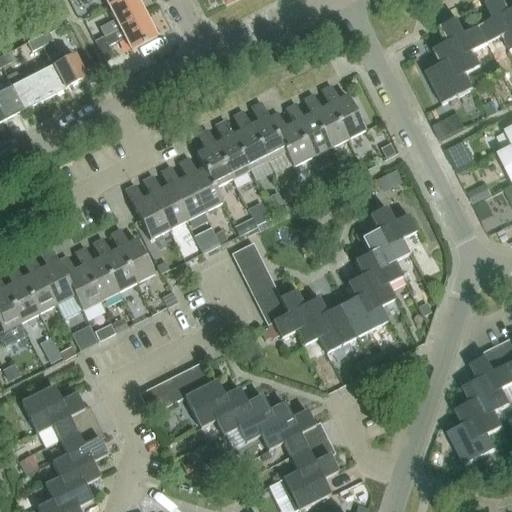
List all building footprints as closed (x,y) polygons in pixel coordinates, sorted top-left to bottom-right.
[(103,0),(109,10),(127,0),(103,0)] [(127,0),(109,10),(120,31),(145,19),(135,0),(127,0)] [(488,46),(502,38),(511,33),(511,18),(510,15),(502,0),(501,0),(486,8),(493,23),(480,30),(488,46)] [(511,13),(510,15),(511,18),(511,33),(502,38),(509,54),(511,52),(511,13)] [(131,53),(156,40),(145,19),(120,31),(104,40),(108,49),(124,41),(131,53)] [(441,31),(448,46),(456,62),(473,53),(488,46),(480,30),(465,37),(458,22),(441,31)] [(42,48),(52,43),(48,34),(38,40),(42,48)] [(38,40),(27,45),(32,53),(42,48),(38,40)] [(113,60),(103,40),(95,44),(105,64),(108,63),(113,60)] [(433,53),(441,68),(449,85),(466,77),(481,69),(473,53),(456,62),(448,46),(433,53)] [(48,64),(63,93),(86,82),(74,58),(61,64),(55,53),(45,58),(48,64)] [(0,67),(1,69),(11,64),(7,55),(0,58),(0,67)] [(87,61),(86,62),(79,65),(82,72),(90,68),(87,61)] [(44,73),(30,80),(42,104),(63,93),(48,64),(41,67),(44,73)] [(474,92),(466,77),(449,85),(441,68),(426,76),(442,108),(474,92)] [(7,84),(22,114),(42,104),(30,80),(20,85),(15,75),(5,80),(7,84)] [(0,90),(0,120),(2,124),(22,114),(7,84),(1,87),(2,89),(0,90)] [(328,108),(347,142),(364,133),(347,98),(338,103),(331,88),(320,93),(328,108)] [(303,102),(310,117),(328,151),(347,142),(328,108),(320,112),(313,97),(303,102)] [(498,114),(493,103),(483,108),(488,119),(498,114)] [(250,128),(267,164),(284,155),(268,120),(260,105),(250,110),(257,124),(250,128)] [(311,160),(328,151),(310,117),(302,121),(295,106),(285,111),(292,126),(311,160)] [(232,137),(249,173),(267,164),(250,128),(242,114),(233,119),(240,133),(232,137)] [(268,120),(284,155),(292,170),(311,160),(292,126),(285,130),(277,115),(268,120)] [(214,147),(231,182),(249,173),(232,137),(225,123),(215,128),(222,142),(214,147)] [(446,123),(433,129),(440,144),(453,137),(446,123)] [(204,171),(215,191),(231,182),(214,147),(207,132),(197,137),(204,152),(196,156),(204,171)] [(464,145),(446,154),(451,164),(469,155),(464,145)] [(511,148),(499,156),(511,180),(511,148)] [(185,180),(203,215),(222,206),(215,191),(204,171),(196,175),(188,160),(178,166),(185,180)] [(160,175),(167,189),(185,224),(203,215),(185,180),(178,184),(171,169),(160,175)] [(377,181),(382,193),(402,183),(396,171),(377,181)] [(168,233),(185,224),(167,189),(160,193),(153,179),(142,184),(149,198),(168,233)] [(289,183),(296,198),(304,194),(297,179),(289,183)] [(318,192),(315,187),(311,186),(306,189),(309,196),(318,192)] [(142,202),(135,187),(124,193),(139,222),(149,242),(168,233),(149,198),(142,202)] [(283,206),(279,198),(267,204),(271,212),(283,206)] [(485,204),(473,210),(479,220),(491,214),(485,204)] [(370,216),(378,232),(387,249),(403,241),(418,233),(409,216),(395,224),(387,208),(370,216)] [(257,230),(259,234),(271,227),(266,217),(254,223),(257,230)] [(257,230),(254,223),(252,221),(240,227),(245,236),(257,230)] [(363,240),(370,254),(379,271),(395,263),(411,255),(403,241),(387,249),(378,232),(363,240)] [(504,232),(497,236),(502,245),(509,241),(504,232)] [(127,246),(120,233),(110,238),(117,251),(135,286),(154,277),(139,248),(136,242),(127,246)] [(222,233),(214,237),(219,246),(227,242),(222,233)] [(200,236),(194,239),(202,256),(203,257),(209,253),(200,236)] [(117,295),(135,286),(117,251),(109,255),(102,241),(92,247),(99,260),(117,295)] [(237,266),(259,255),(253,245),(231,256),(232,257),(234,260),(237,266)] [(57,264),(49,249),(39,254),(47,268),(39,272),(38,273),(56,309),(74,300),(75,299),(57,264)] [(99,260),(90,264),(83,251),(73,256),(80,269),(81,269),(99,304),(117,295),(99,260)] [(355,262),(363,277),(372,295),(388,286),(403,279),(395,263),(379,271),(370,254),(355,262)] [(237,266),(242,276),(264,265),(259,255),(237,266)] [(38,273),(39,272),(32,258),(22,263),(29,278),(21,282),(20,282),(38,318),(56,309),(38,273)] [(81,269),(80,269),(73,273),(66,259),(57,264),(75,299),(74,300),(80,313),(99,304),(81,269)] [(267,272),(267,271),(264,265),(242,276),(247,286),(269,275),(267,272)] [(14,267),(4,272),(11,287),(3,290),(20,326),(38,318),(20,282),(21,282),(14,267)] [(247,286),(252,296),(274,285),(269,275),(247,286)] [(348,285),(355,300),(364,317),(380,309),(396,301),(388,286),(372,295),(363,277),(348,285)] [(3,290),(0,283),(0,330),(1,332),(0,332),(0,345),(1,347),(25,335),(20,326),(3,290)] [(252,296),(258,306),(279,295),(274,285),(252,296)] [(312,324),(304,307),(296,292),(282,300),(284,305),(290,316),(274,324),(281,338),(282,339),(296,332),(312,324)] [(167,308),(176,304),(170,293),(161,297),(167,308)] [(258,306),(263,316),(284,305),(282,300),(279,295),(258,306)] [(319,300),(304,307),(312,324),(296,332),(304,347),(319,339),(335,331),(327,315),(319,300)] [(388,324),(380,309),(364,317),(355,300),(340,308),(356,340),(388,324)] [(268,327),(274,324),(290,316),(284,305),(263,316),(268,327)] [(431,315),(426,305),(419,309),(424,318),(431,315)] [(356,340),(340,308),(327,315),(335,331),(319,339),(327,355),(356,340)] [(116,335),(126,330),(121,321),(111,326),(116,335)] [(281,338),(274,324),(268,327),(267,328),(274,341),(281,338)] [(105,341),(114,337),(108,326),(100,331),(105,341)] [(89,350),(97,346),(88,329),(80,333),(89,350)] [(511,366),(511,360),(504,344),(494,349),(505,370),(509,368),(511,366)] [(368,359),(371,367),(400,352),(396,345),(368,359)] [(64,362),(74,357),(70,349),(60,354),(64,362)] [(494,349),(483,355),(486,359),(487,359),(495,375),(505,370),(494,349)] [(487,359),(486,359),(471,367),(478,382),(479,381),(487,398),(502,390),(502,391),(511,386),(511,374),(509,368),(505,370),(495,375),(487,359)] [(201,365),(191,370),(201,390),(212,385),(201,365)] [(8,390),(20,384),(12,369),(0,375),(8,390)] [(191,370),(181,375),(191,396),(201,390),(191,370)] [(181,375),(171,380),(181,401),(185,399),(191,396),(181,375)] [(171,380),(161,385),(171,406),(181,401),(171,380)] [(510,406),(502,391),(502,390),(487,398),(479,381),(478,382),(463,389),(471,405),(472,405),(480,421),(495,413),(495,414),(510,406)] [(207,406),(225,397),(217,383),(212,386),(212,385),(201,390),(191,396),(185,399),(201,429),(216,422),(207,406)] [(161,385),(151,391),(161,411),(171,406),(161,385)] [(38,435),(54,427),(46,411),(62,403),(62,402),(54,387),(22,404),(38,435)] [(223,437),(238,429),(230,413),(246,404),(239,390),(225,397),(207,406),(216,422),(223,437)] [(150,416),(161,411),(151,391),(140,396),(150,416)] [(54,427),(61,441),(77,433),(75,429),(70,418),(84,411),(76,395),(62,402),(62,403),(46,411),(54,427)] [(246,444),(261,437),(252,420),(269,412),(261,397),(250,402),(246,404),(230,413),(238,429),(246,444)] [(268,452),(283,444),(275,428),(292,419),(284,404),(269,412),(252,420),(261,437),(268,452)] [(502,428),(495,414),(495,413),(480,421),(472,405),(471,405),(456,413),(464,428),(472,443),(488,435),(488,436),(502,428)] [(75,429),(95,419),(90,408),(84,411),(70,418),(75,429)] [(315,427),(307,412),(292,419),(275,428),(283,444),(291,458),(307,449),(305,445),(300,435),(315,427)] [(80,439),(100,428),(95,419),(75,429),(77,433),(80,439)] [(300,435),(305,445),(325,435),(320,424),(315,427),(300,435)] [(85,449),(100,441),(105,439),(100,428),(80,439),(85,449)] [(496,451),(488,436),(488,435),(472,443),(464,428),(448,436),(464,467),(496,451)] [(61,441),(68,455),(77,472),(93,464),(108,457),(100,441),(85,449),(80,439),(77,433),(61,441)] [(307,449),(310,455),(330,444),(325,435),(305,445),(307,449)] [(336,455),(330,444),(310,455),(315,464),(330,457),(331,458),(336,455)] [(315,464),(310,455),(307,449),(291,458),(298,472),(306,489),(323,480),(338,473),(331,458),(330,457),(315,464)] [(100,479),(93,464),(77,472),(68,455),(53,463),(61,478),(69,494),(85,486),(100,479)] [(31,463),(21,468),(26,477),(36,472),(31,463)] [(183,469),(186,475),(195,471),(191,465),(183,469)] [(503,469),(485,478),(491,489),(508,480),(503,469)] [(306,489),(298,472),(283,480),(299,511),(331,496),(323,480),(306,489)] [(46,485),(53,500),(54,500),(60,511),(70,511),(78,509),(93,501),(85,486),(69,494),(61,478),(46,485)] [(38,508),(39,511),(79,511),(78,509),(70,511),(60,511),(54,500),(53,500),(38,508)]
